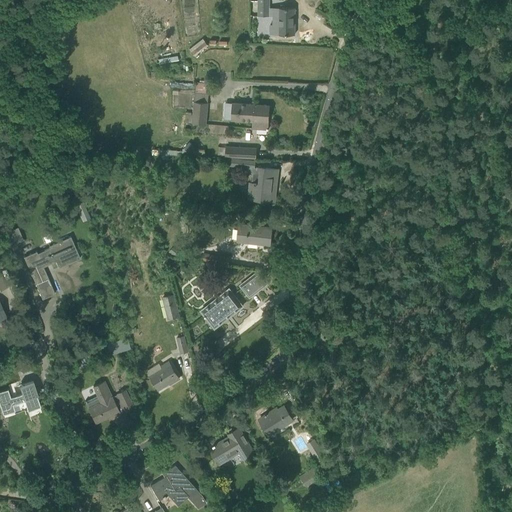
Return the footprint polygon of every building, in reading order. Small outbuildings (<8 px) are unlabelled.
[(257,0),(258,13),(258,14),(269,14),(272,14),(272,11),(269,11),(269,0),(257,0)] [(269,34),(288,35),(294,35),(294,8),(288,8),(272,8),(272,11),(272,14),(272,24),(269,24),(269,34)] [(194,56),(208,45),(203,38),(189,49),(194,56)] [(193,99),(192,123),(206,124),(208,100),(193,99)] [(237,121),(252,121),(253,104),(232,103),(231,120),(237,121)] [(253,104),(252,121),(252,129),(268,130),(269,105),(253,104)] [(256,148),(225,146),(225,156),(256,158),(256,148)] [(255,160),(229,158),(229,165),(246,167),(254,167),(254,166),(255,160)] [(246,167),(246,173),(252,174),(251,182),(249,182),(247,197),(254,198),(264,199),(274,201),(275,192),(273,191),(276,169),(266,168),(258,167),(254,166),(254,167),(246,167)] [(81,197),(74,200),(79,212),(86,209),(81,197)] [(271,228),(261,227),(238,225),(236,242),(259,244),(269,245),(271,228)] [(18,227),(8,231),(13,243),(23,238),(18,227)] [(79,258),(75,249),(70,236),(47,246),(48,248),(35,254),(34,251),(22,255),(42,299),(54,294),(43,267),(55,262),(58,268),(79,258)] [(202,260),(229,265),(230,257),(215,254),(214,255),(203,253),(202,260)] [(267,284),(257,272),(240,285),(249,297),(267,284)] [(230,288),(201,311),(208,320),(214,328),(223,321),(221,319),(232,310),(234,313),(243,306),(237,298),(230,288)] [(162,297),(168,321),(180,318),(175,294),(162,297)] [(320,339),(327,340),(329,333),(322,332),(320,339)] [(188,351),(184,335),(176,337),(180,353),(188,351)] [(108,342),(111,353),(128,349),(125,338),(108,342)] [(169,360),(148,373),(158,390),(168,384),(169,385),(180,378),(169,360)] [(77,361),(72,363),(74,369),(80,366),(77,361)] [(7,389),(0,391),(0,406),(2,414),(14,410),(12,404),(24,400),(27,411),(40,407),(36,395),(37,395),(32,380),(19,385),(21,393),(10,397),(7,389)] [(119,414),(115,405),(112,397),(111,397),(104,382),(93,387),(97,396),(85,402),(95,423),(107,417),(109,419),(119,414)] [(125,390),(117,394),(125,411),(133,407),(125,390)] [(271,412),(259,419),(264,428),(266,432),(269,436),(294,420),(291,415),(286,406),(272,414),(271,412)] [(209,448),(214,457),(219,464),(238,453),(242,459),(253,452),(244,436),(239,428),(229,434),(230,436),(209,448)] [(24,466),(37,461),(30,446),(18,451),(24,466)] [(306,487),(323,475),(315,464),(310,468),(312,470),(300,478),(306,487)] [(200,494),(175,466),(162,474),(164,477),(150,486),(159,500),(165,496),(164,495),(167,493),(178,505),(187,496),(197,508),(206,503),(200,494)]
